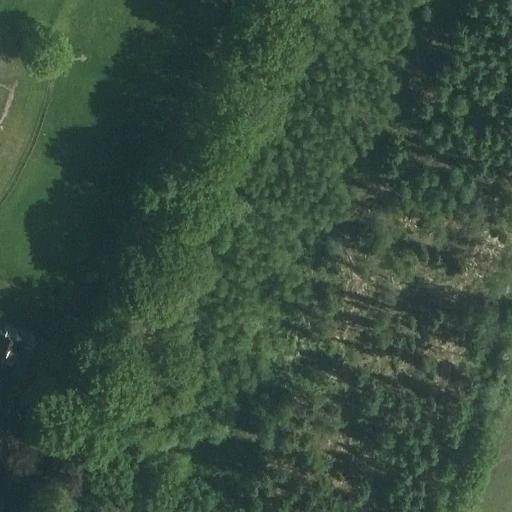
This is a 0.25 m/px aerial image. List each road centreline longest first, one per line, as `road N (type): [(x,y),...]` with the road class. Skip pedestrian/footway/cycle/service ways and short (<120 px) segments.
road 1 (track): [(98,448),(305,0)]
road 2 (track): [(248,511),(98,448)]
